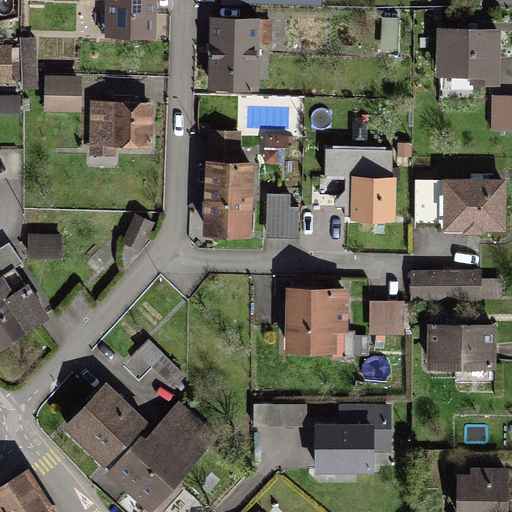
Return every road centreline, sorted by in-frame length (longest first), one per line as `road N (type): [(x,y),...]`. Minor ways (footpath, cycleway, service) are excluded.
road 1 (residential): [(151,260),(170,223),(178,0)]
road 2 (residential): [(151,260),(403,264)]
road 3 (residential): [(11,419),(151,260)]
